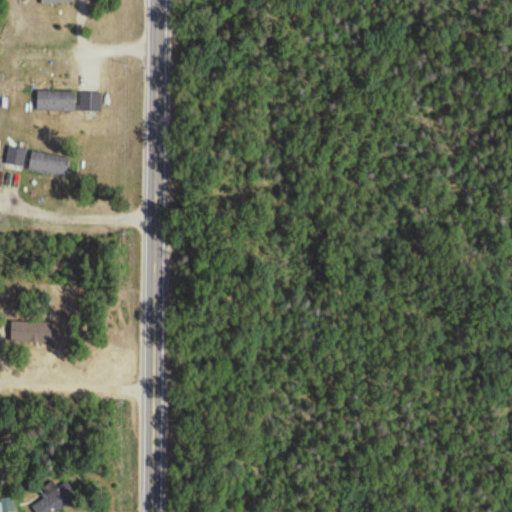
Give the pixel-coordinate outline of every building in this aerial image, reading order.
[(38,113),(101,114),(101,94),(38,93),(38,113)] [(25,170),(28,152),(9,150),(7,168),(25,170)] [(66,181),(70,161),(33,154),(29,173),(66,181)] [(11,345),(52,345),(52,324),(11,324),(11,345)] [(30,509),(32,511),(60,511),(72,501),(54,484),(30,509)] [(14,511),(14,501),(3,501),(3,511),(14,511)]
